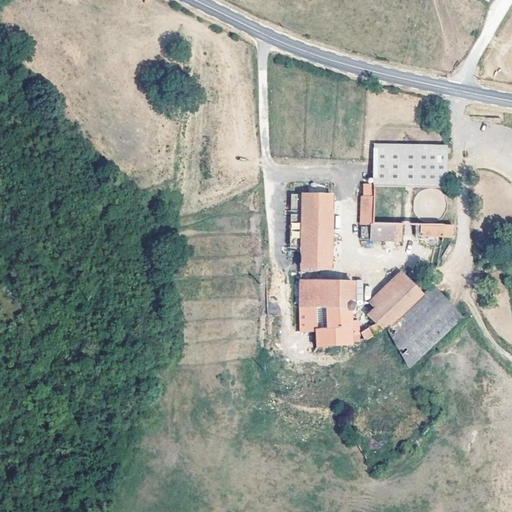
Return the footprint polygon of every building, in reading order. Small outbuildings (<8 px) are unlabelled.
[(446,145),(373,143),(372,183),(447,184),(446,145)] [(372,223),(372,183),(362,183),(362,196),(360,196),(361,223),(370,223),(372,223)] [(291,241),(300,241),(300,193),(290,193),(291,241)] [(332,194),(301,193),(301,267),(331,268),(332,194)] [(372,223),(370,223),(369,240),(400,241),(401,224),(372,223)] [(452,225),(419,224),(419,237),(452,238),(452,225)] [(370,299),(376,307),(407,278),(401,270),(370,299)] [(382,328),(407,367),(459,320),(462,317),(423,277),(414,285),(420,293),(382,328)] [(407,278),(376,307),(368,315),(377,325),(380,329),(382,328),(420,293),(414,285),(407,278)] [(358,322),(350,322),(350,310),(353,310),(354,281),(300,280),(301,347),(317,346),(350,343),(350,340),(358,339),(359,339),(358,322)] [(361,333),(363,337),(380,329),(377,325),(361,333)]
